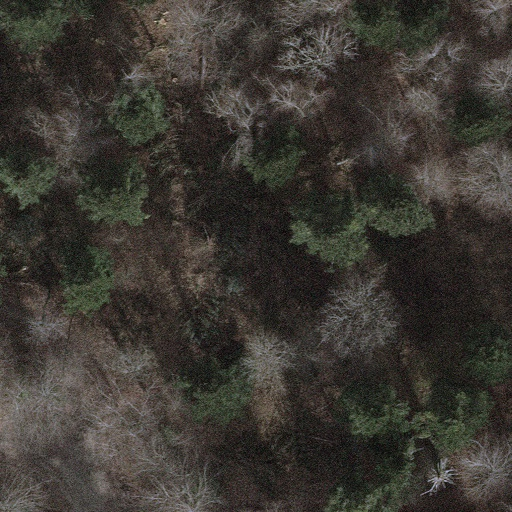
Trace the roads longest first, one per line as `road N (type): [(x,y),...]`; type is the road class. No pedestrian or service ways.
road 1 (track): [(90,492),(111,360),(62,308),(0,305)]
road 2 (track): [(298,511),(511,473)]
road 3 (track): [(0,448),(90,492),(97,511)]
